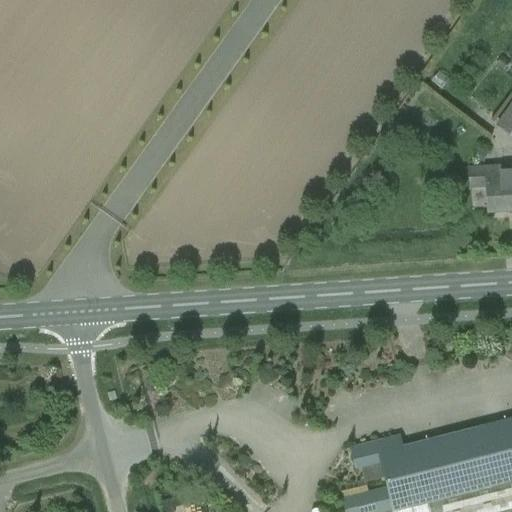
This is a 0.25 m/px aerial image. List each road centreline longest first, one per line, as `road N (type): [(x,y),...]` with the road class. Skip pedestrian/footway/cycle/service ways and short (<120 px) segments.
road 1 (tertiary): [(71,313),(511,283)]
road 2 (unclassified): [(104,459),(71,313)]
